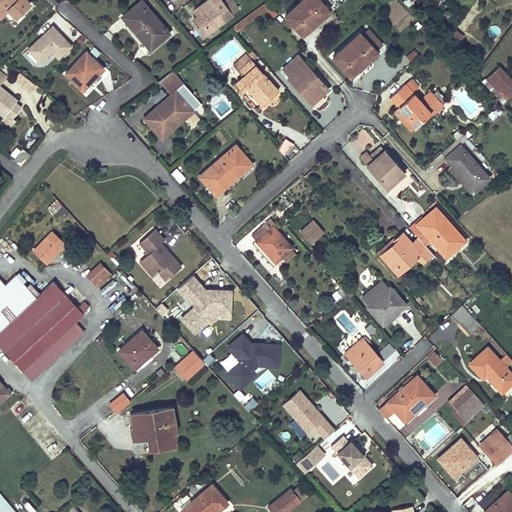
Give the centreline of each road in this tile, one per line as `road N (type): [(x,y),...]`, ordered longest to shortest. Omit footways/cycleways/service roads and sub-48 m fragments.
road 1 (residential): [(362,403),(215,239)]
road 2 (residential): [(103,312),(153,327),(166,349),(62,433)]
road 3 (residential): [(215,239),(361,104)]
road 4 (residential): [(215,239),(141,156),(64,130)]
road 5 (residential): [(456,511),(362,403)]
road 6 (residential): [(103,312),(69,269),(45,277),(20,262),(0,266)]
